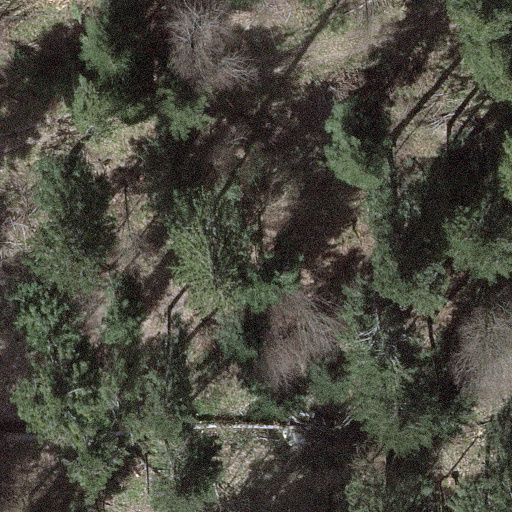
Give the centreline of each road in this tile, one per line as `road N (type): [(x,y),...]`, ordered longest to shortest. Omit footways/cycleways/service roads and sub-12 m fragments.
road 1 (track): [(0,144),(359,39),(511,11)]
road 2 (track): [(511,372),(231,511)]
